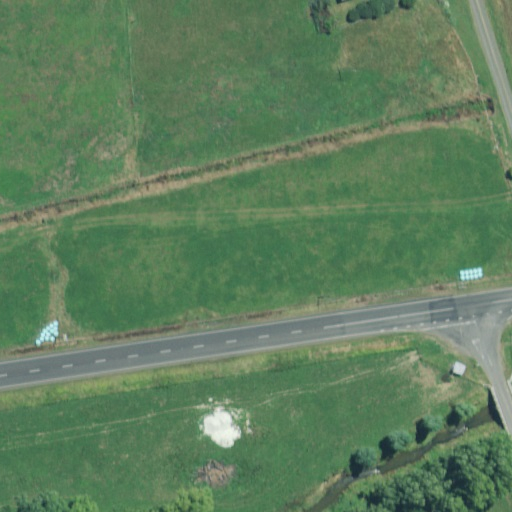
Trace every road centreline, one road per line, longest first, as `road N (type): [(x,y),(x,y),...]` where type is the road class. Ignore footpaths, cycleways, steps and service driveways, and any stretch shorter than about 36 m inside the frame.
road 1 (tertiary): [(0,376),(473,305)]
road 2 (unclassified): [(473,305),(511,419)]
